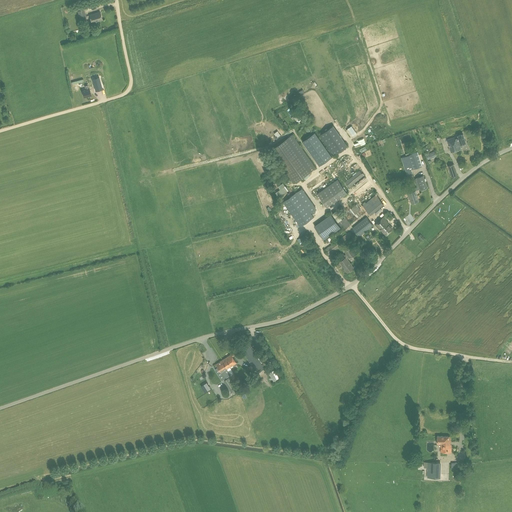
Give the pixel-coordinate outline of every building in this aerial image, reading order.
[(80,21),(87,19),(84,9),(77,11),(80,21)] [(89,15),(92,22),(102,19),(100,12),(89,15)] [(92,79),(95,91),(102,89),(99,77),(92,79)] [(84,96),(91,94),(89,89),(88,85),(85,86),(86,90),(82,91),(84,96)] [(320,165),(332,157),(315,132),(302,141),(320,165)] [(338,147),(346,144),(341,133),(337,135),(338,137),(333,139),(335,145),(337,145),(338,147)] [(316,168),(292,134),(271,149),(294,183),(316,168)] [(457,136),(458,136),(448,139),(447,140),(451,152),(461,149),(461,147),(463,146),(462,144),(466,143),(463,134),(457,136)] [(421,146),(409,150),(410,154),(418,152),(419,155),(424,154),(421,146)] [(427,154),(428,159),(436,157),(434,151),(427,154)] [(422,166),(418,152),(417,152),(409,154),(406,155),(402,157),(407,175),(413,173),(412,169),(422,166)] [(347,155),(340,159),(343,163),(350,159),(347,155)] [(452,177),(457,175),(454,164),(448,166),(452,177)] [(345,182),(349,187),(364,175),(359,170),(345,182)] [(415,190),(420,189),(420,190),(427,188),(423,175),(416,178),(419,186),(415,188),(415,190)] [(347,192),(338,179),(317,194),(327,207),(347,192)] [(278,196),(288,190),(285,186),(276,192),(278,196)] [(412,189),(413,191),(407,193),(408,196),(409,196),(412,203),(419,201),(415,190),(415,188),(412,189)] [(296,192),(283,201),(300,227),(314,217),(296,192)] [(366,201),(362,204),(363,205),(371,215),(384,204),(376,194),(366,202),(366,201)] [(356,205),(351,209),(355,214),(360,209),(356,205)] [(384,214),(390,220),(393,217),(388,211),(384,214)] [(324,240),(341,227),(331,214),(314,226),(324,240)] [(345,217),(343,219),(338,222),(343,230),(348,227),(351,225),(345,217)] [(366,217),(352,228),(359,237),(373,225),(366,217)] [(375,225),(381,231),(382,230),(386,235),(392,229),(393,228),(388,223),(384,217),(375,225)] [(349,232),(324,250),(328,255),(353,237),(349,232)] [(346,253),(344,255),(346,257),(339,261),(347,272),(353,267),(347,258),(349,257),(356,253),(351,247),(345,251),(346,253)] [(253,371),(255,375),(265,369),(248,343),(240,348),(255,370),(253,371)] [(231,354),(223,360),(224,362),(227,367),(227,368),(228,369),(237,363),(231,354)] [(224,362),(223,360),(216,364),(221,372),(227,368),(227,367),(224,362)] [(226,379),(232,390),(238,387),(231,376),(226,379)] [(451,445),(450,445),(451,436),(437,436),(437,444),(441,444),(441,452),(451,453),(451,445)] [(425,462),(425,468),(427,468),(427,478),(441,478),(441,463),(428,462),(425,462)]
